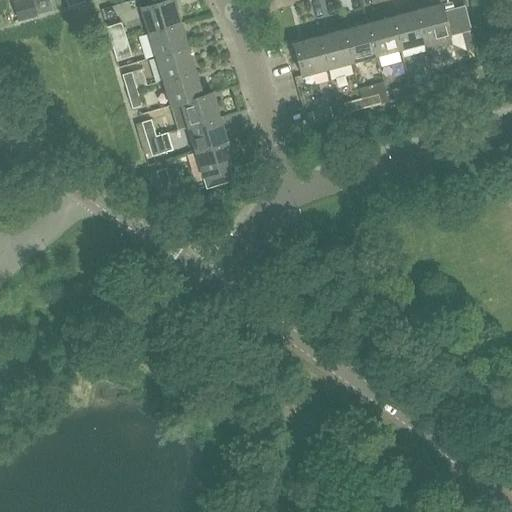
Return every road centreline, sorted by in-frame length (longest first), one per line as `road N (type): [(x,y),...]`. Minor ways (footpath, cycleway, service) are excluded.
road 1 (tertiary): [(506,511),(215,285)]
road 2 (tertiary): [(215,285),(0,130)]
road 3 (tertiary): [(294,194),(511,128)]
road 4 (residential): [(294,194),(238,15)]
road 5 (tertiary): [(215,285),(294,194)]
